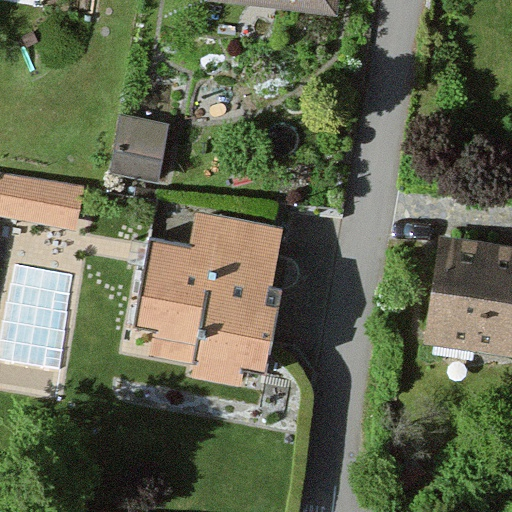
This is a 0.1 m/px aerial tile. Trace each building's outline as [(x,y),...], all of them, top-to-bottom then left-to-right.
[(328,0),(198,0),(197,8),(326,22),(328,0)] [(160,129),(110,122),(102,179),(152,186),(160,129)] [(0,228),(71,237),(76,193),(0,184),(0,228)] [(247,380),(271,238),(186,223),(180,254),(138,246),(122,339),(184,350),(178,386),(222,393),(225,376),(247,380)] [(511,250),(428,240),(415,353),(511,364),(511,250)]
